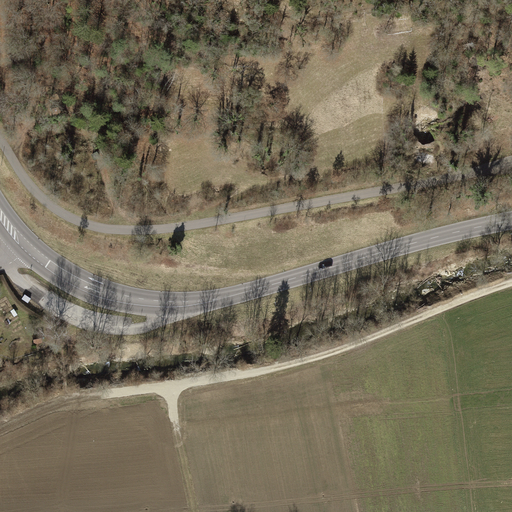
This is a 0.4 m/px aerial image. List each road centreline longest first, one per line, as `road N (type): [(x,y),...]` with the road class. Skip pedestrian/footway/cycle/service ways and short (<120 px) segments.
road 1 (primary): [(511,222),(180,305),(103,293),(29,250)]
road 2 (track): [(511,285),(371,337),(170,386)]
road 3 (track): [(194,511),(170,386)]
